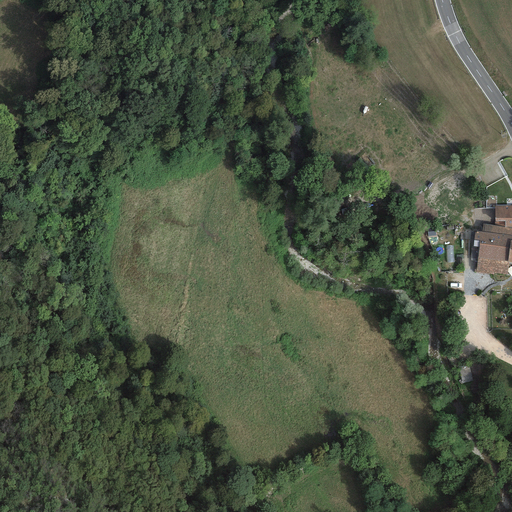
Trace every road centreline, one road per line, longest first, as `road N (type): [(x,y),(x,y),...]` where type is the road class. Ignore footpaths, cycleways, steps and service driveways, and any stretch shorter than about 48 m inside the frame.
road 1 (track): [(511,148),(435,180),(430,191),(468,229),(466,267)]
road 2 (tertiary): [(441,0),(511,124)]
